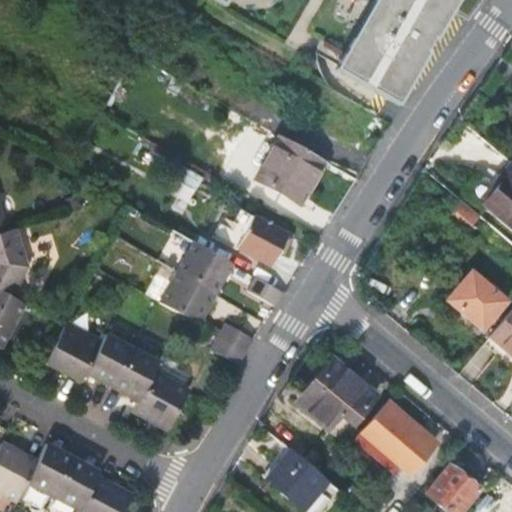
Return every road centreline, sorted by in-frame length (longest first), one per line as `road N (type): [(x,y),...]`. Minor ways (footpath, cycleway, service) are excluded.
road 1 (residential): [(318,288),(420,127),(511,4)]
road 2 (residential): [(511,451),(318,288)]
road 3 (residential): [(192,485),(318,288)]
road 4 (residential): [(192,485),(0,390)]
